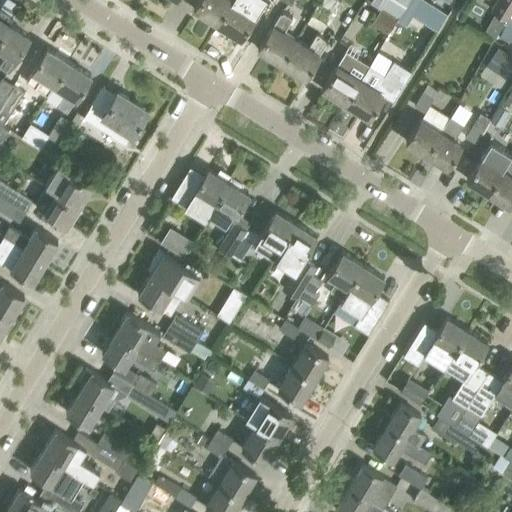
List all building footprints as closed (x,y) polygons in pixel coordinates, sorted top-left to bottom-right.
[(198,0),(194,8),(217,23),(231,0),(198,0)] [(235,0),(231,0),(217,23),(241,38),(264,0),(248,0),(245,6),(235,0)] [(320,0),(318,3),(334,13),(341,1),(339,0),(320,0)] [(372,0),(380,5),(378,8),(381,10),(383,7),(399,17),(409,0),(372,0)] [(409,0),(399,17),(398,19),(407,25),(414,15),(438,30),(448,13),(427,0),(409,0)] [(511,0),(497,0),(492,9),(497,12),(506,18),(511,8),(511,0)] [(335,14),(334,13),(318,3),(311,15),(328,26),(335,14)] [(0,37),(10,23),(12,19),(0,10),(0,37)] [(258,48),(281,63),(297,38),(285,31),(293,17),(282,10),(258,48)] [(497,12),(490,23),(500,29),(506,18),(497,12)] [(511,39),(511,16),(509,15),(497,34),(510,42),(511,39)] [(0,66),(8,71),(30,36),(10,23),(0,37),(0,66)] [(297,38),(281,63),(305,78),(328,40),(318,33),(310,46),(297,38)] [(42,78),(54,85),(70,61),(47,46),(32,71),(33,72),(25,85),(34,91),(42,78)] [(511,54),(499,47),(486,67),(506,79),(511,69),(511,54)] [(346,50),(322,88),(345,103),(361,78),(369,65),(356,57),(346,50)] [(361,78),(345,103),(369,118),(383,94),(393,101),(412,71),(394,60),(384,74),(369,65),(361,78)] [(91,74),(70,61),(54,85),(65,92),(57,105),(67,112),(76,98),(91,74)] [(0,82),(0,105),(15,83),(3,77),(0,82)] [(15,83),(0,105),(0,123),(11,130),(22,137),(31,122),(13,112),(26,90),(15,83)] [(406,140),(427,153),(449,117),(430,105),(440,90),(428,83),(415,105),(426,112),(422,119),(420,117),(406,140)] [(115,94),(103,86),(84,115),(102,127),(108,117),(115,122),(109,131),(126,142),(147,109),(118,90),(115,94)] [(498,105),(493,122),(504,125),(509,108),(498,105)] [(76,113),(71,121),(70,122),(77,126),(83,117),(76,113)] [(50,154),(70,122),(71,121),(61,115),(41,148),(50,154)] [(467,136),(477,142),(484,130),(474,123),(470,130),(449,117),(427,153),(448,167),(467,136)] [(0,147),(11,130),(0,123),(0,147)] [(481,155),(467,178),(488,192),(509,158),(511,153),(491,140),(484,150),(481,155)] [(511,160),(509,158),(488,192),(509,205),(511,199),(511,160)] [(47,186),(57,192),(79,206),(92,184),(60,165),(47,186)] [(188,168),(171,195),(206,217),(208,214),(208,213),(214,203),(215,204),(229,180),(228,180),(230,176),(231,176),(220,169),(218,173),(208,167),(202,176),(188,168)] [(214,203),(208,213),(208,214),(225,224),(231,227),(219,246),(231,253),(246,228),(236,222),(239,217),(236,215),(250,193),(241,187),(243,184),(231,177),(230,176),(228,180),(229,180),(215,204),(214,203)] [(0,179),(0,195),(28,212),(34,201),(0,179)] [(40,210),(67,226),(79,206),(57,192),(47,186),(37,202),(40,210)] [(0,210),(21,223),(28,212),(0,195),(0,210)] [(246,228),(231,253),(241,259),(251,243),(274,257),(281,245),(296,222),(275,209),(259,236),(246,228)] [(281,245),(274,257),(294,270),(282,289),(295,298),(297,295),(311,273),(316,265),(303,257),(317,235),(296,222),(281,245)] [(11,224),(4,235),(14,241),(46,260),(58,239),(36,226),(30,236),(11,224)] [(170,228),(162,241),(183,254),(192,241),(170,228)] [(0,241),(0,260),(33,281),(46,260),(14,241),(4,235),(0,241)] [(156,264),(151,273),(173,287),(184,294),(187,296),(202,271),(187,262),(185,265),(159,249),(151,261),(156,264)] [(342,298),(349,287),(363,264),(342,251),(328,274),(337,279),(330,290),(342,298)] [(384,277),(363,264),(349,287),(342,298),(340,300),(360,313),(354,323),(369,332),(389,299),(376,291),(384,277)] [(151,273),(138,293),(172,314),(184,294),(173,287),(151,273)] [(311,273),(297,295),(312,305),(319,293),(315,290),(322,280),(311,273)] [(0,307),(12,315),(25,295),(2,281),(0,279),(0,307)] [(0,307),(0,335),(12,315),(0,307)] [(225,308),(220,316),(230,322),(235,314),(225,308)] [(271,309),(264,320),(292,337),(299,326),(271,309)] [(128,310),(115,331),(159,359),(160,360),(166,351),(154,343),(161,331),(128,310)] [(169,324),(196,341),(202,331),(175,314),(169,324)] [(446,365),(469,330),(446,316),(432,339),(422,355),(432,361),(442,345),(453,352),(445,364),(446,365)] [(190,351),(196,341),(169,324),(163,334),(190,351)] [(310,326),(306,332),(317,338),(323,329),(323,328),(317,324),(310,326)] [(317,338),(329,345),(334,336),(323,329),(317,338)] [(475,363),(488,342),(469,330),(446,365),(465,376),(452,397),(467,407),(488,371),(475,363)] [(159,359),(115,331),(102,352),(125,366),(131,357),(153,370),(159,359)] [(291,363),(315,378),(328,355),(305,341),(291,363)] [(511,404),(511,362),(493,393),(511,404)] [(301,400),(315,378),(291,363),(277,386),(301,400)] [(108,394),(114,383),(86,366),(78,379),(83,383),(79,390),(102,404),(109,408),(115,398),(108,394)] [(249,378),(265,387),(270,379),(254,369),(249,378)] [(138,374),(132,382),(144,389),(150,379),(139,372),(138,374)] [(201,372),(194,384),(204,391),(211,379),(201,372)] [(483,380),(456,425),(480,440),(486,430),(477,423),(491,401),(486,397),(493,387),(483,380)] [(177,410),(151,394),(144,389),(132,382),(126,394),(170,421),(177,410)] [(102,404),(79,390),(66,411),(89,425),(102,404)] [(258,395),(245,416),(256,423),(279,437),(292,414),(269,400),(260,394),(259,394),(258,395)] [(400,401),(386,424),(421,445),(427,434),(416,427),(423,415),(400,401)] [(491,447),(480,440),(456,425),(440,415),(432,429),(455,443),(457,441),(476,453),(475,456),(482,460),(491,447)] [(227,446),(233,437),(206,421),(201,429),(227,446)] [(256,423),(242,445),(265,459),(279,437),(256,423)] [(432,451),(421,445),(386,424),(373,447),(396,461),(403,449),(424,463),(432,451)] [(56,428),(43,449),(81,473),(94,481),(100,470),(79,457),(86,447),(56,428)] [(207,474),(218,481),(242,496),(256,473),(223,453),(227,446),(201,429),(200,430),(211,437),(204,447),(220,454),(207,474)] [(125,459),(130,451),(131,449),(104,432),(98,442),(125,459)] [(118,471),(125,459),(98,442),(90,454),(118,471)] [(43,449),(30,470),(47,480),(42,489),(61,501),(73,508),(77,511),(83,502),(69,493),(81,473),(43,449)] [(130,451),(125,459),(141,469),(146,461),(130,451)] [(363,463),(349,485),(383,506),(397,484),(363,463)] [(400,474),(422,487),(428,477),(406,464),(400,474)] [(454,474),(452,483),(456,488),(467,481),(459,470),(454,474)] [(140,474),(135,483),(182,511),(186,511),(191,505),(175,495),(157,484),(140,474)] [(218,511),(232,511),(242,496),(218,481),(205,503),(218,511)] [(392,511),(383,506),(349,485),(335,508),(340,511),(392,511)] [(181,486),(175,495),(191,505),(197,496),(181,486)] [(47,511),(51,506),(20,487),(7,507),(15,511),(47,511)] [(431,511),(451,511),(454,508),(454,507),(422,487),(414,501),(431,511)] [(454,507),(454,508),(459,511),(465,511),(473,499),(463,493),(454,507)] [(119,502),(112,511),(128,511),(130,509),(119,502)]
